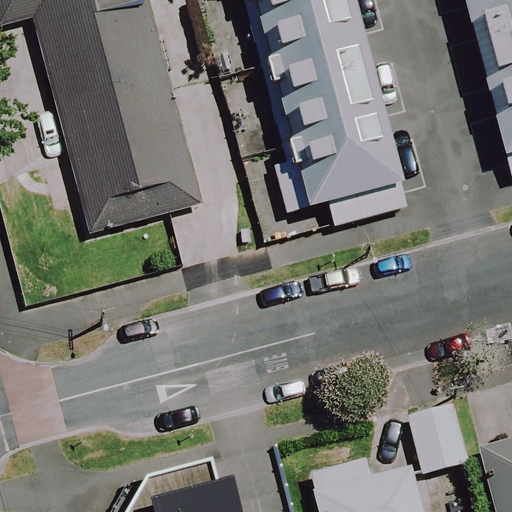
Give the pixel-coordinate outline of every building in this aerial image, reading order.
[(0,0),(0,18),(1,18),(60,233),(181,200),(125,0),(0,0)] [(335,228),(405,211),(351,0),(243,0),(287,170),(266,175),(279,226),(331,212),(335,228)] [(511,0),(459,0),(507,186),(511,184),(511,0)] [(466,469),(450,411),(404,424),(421,482),(466,469)] [(511,511),(511,449),(478,457),(491,511),(511,511)] [(374,484),(370,467),(309,482),(315,511),(420,511),(411,475),(374,484)] [(233,511),(230,496),(158,511),(233,511)]
